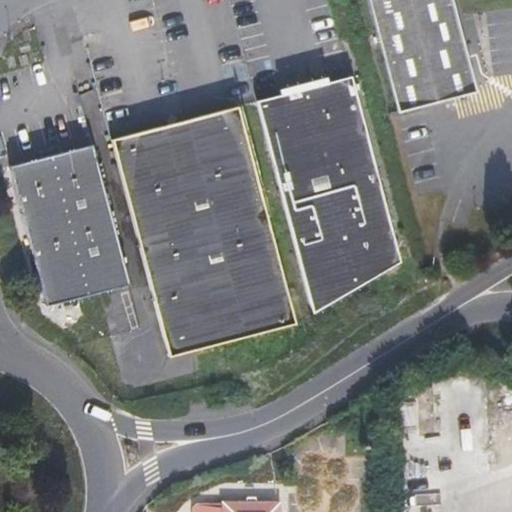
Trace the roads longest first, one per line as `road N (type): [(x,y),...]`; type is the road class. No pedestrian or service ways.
road 1 (tertiary): [(233,436),(314,400),(469,300)]
road 2 (tertiary): [(113,511),(151,475),(233,436)]
road 3 (tertiary): [(233,436),(145,431),(92,417)]
